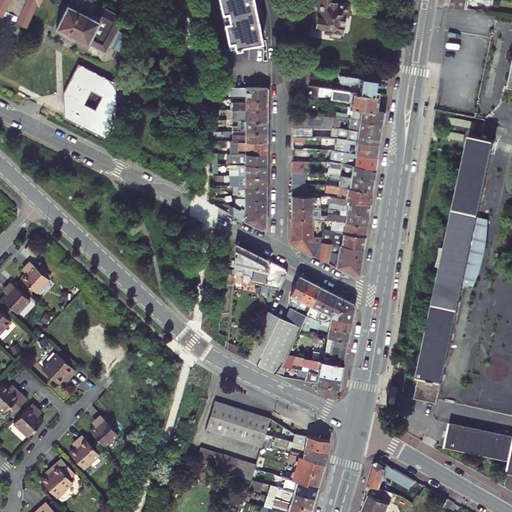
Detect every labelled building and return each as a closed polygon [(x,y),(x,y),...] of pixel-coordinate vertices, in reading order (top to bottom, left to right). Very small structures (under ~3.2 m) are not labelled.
[(0,0),(0,12),(10,17),(10,19),(14,21),(15,19),(30,26),(40,3),(43,4),(44,0),(0,0)] [(59,27),(91,43),(103,20),(94,16),(100,4),(91,0),(73,0),(73,1),(59,27)] [(225,0),(235,46),(235,48),(263,42),(262,41),(256,11),(253,0),(225,0)] [(332,0),(315,0),(315,1),(319,2),(316,29),(332,31),(332,33),(343,35),(346,17),(348,17),(349,5),(332,3),(332,0)] [(450,0),(450,4),(471,9),(472,0),(474,0),(474,1),(479,2),(479,0),(494,3),(495,0),(450,0)] [(127,17),(109,8),(103,20),(91,43),(109,53),(110,50),(113,46),(122,50),(131,34),(121,29),(127,17)] [(113,46),(110,50),(120,55),(122,50),(113,46)] [(115,118),(114,81),(76,61),(62,91),(62,116),(106,138),(115,118)] [(310,70),(294,68),(294,82),(309,84),(310,70)] [(365,76),(382,78),(383,72),(366,70),(365,76)] [(349,82),(348,89),(380,93),(382,78),(365,76),(337,73),(336,79),(338,79),(340,81),(349,82)] [(294,82),(294,93),(298,93),(300,94),(330,97),(331,96),(353,99),(352,105),(378,109),(380,93),(348,89),(309,84),(294,82)] [(248,94),(248,97),(269,98),(269,87),(227,86),(228,94),(248,94)] [(229,108),(237,108),(269,109),(269,98),(248,97),(248,101),(228,101),(229,108)] [(378,109),(352,105),(348,105),(348,112),(335,110),(334,115),(340,115),(352,117),(383,122),(385,110),(378,109)] [(237,108),(229,108),(229,119),(236,119),(237,119),(237,108)] [(237,119),(241,119),(269,119),(269,109),(237,108),(237,119)] [(294,125),(314,126),(335,126),(334,118),(334,115),(294,114),(294,125)] [(479,121),(442,114),(441,122),(478,129),(479,121)] [(383,122),(352,117),(351,124),(340,122),(340,115),(334,115),(334,118),(335,126),(339,126),(382,132),(383,122)] [(234,130),(269,130),(269,119),(241,119),(241,124),(236,124),(236,126),(234,126),(234,130)] [(294,134),(315,135),(314,126),(294,125),(294,134)] [(338,136),(380,142),(382,132),(339,126),(338,136)] [(443,127),(436,126),(433,139),(440,141),(443,127)] [(269,130),(234,130),(234,140),(269,141),(269,130)] [(466,134),(443,130),(442,137),(464,142),(466,134)] [(480,216),(495,149),(496,140),(497,139),(473,134),(449,245),(445,245),(441,263),(445,264),(417,398),(440,403),(466,281),(480,216)] [(346,141),(345,149),(378,155),(380,142),(338,136),(337,139),(346,141)] [(511,139),(508,139),(507,143),(496,140),(495,149),(506,151),(505,155),(511,156),(511,139)] [(234,140),(231,140),(231,149),(255,149),(255,153),(269,153),(269,141),(234,140)] [(339,148),(338,161),(377,166),(378,155),(345,149),(339,148)] [(269,153),(255,153),(232,152),(232,163),(269,164),(269,153)] [(293,159),(293,171),(306,171),(310,171),(310,160),(293,159)] [(342,167),(342,172),(375,178),(377,166),(338,161),(333,160),(327,160),(327,165),(342,167)] [(232,163),(232,174),(235,174),(268,175),(269,164),(232,163)] [(306,171),(293,171),(293,179),(306,179),(306,171)] [(342,178),(341,184),(374,189),(375,178),(342,172),(334,171),(333,176),(342,178)] [(268,175),(235,174),(235,186),(268,186),(268,175)] [(293,182),(293,194),(309,194),(309,183),(293,182)] [(374,189),(341,184),(332,183),(322,183),(323,188),(348,193),(347,197),(372,200),(374,189)] [(268,186),(235,186),(234,186),(234,197),(237,197),(268,197),(268,186)] [(293,194),(293,206),(315,206),(314,200),(327,200),(327,194),(309,194),(293,194)] [(372,200),(347,197),(331,194),(331,202),(349,205),(348,209),(370,213),(372,200)] [(268,197),(237,197),(236,203),(248,209),(268,208),(268,197)] [(268,223),(268,208),(248,209),(236,203),(233,202),(230,202),(230,211),(232,211),(264,227),(268,223)] [(315,206),(293,206),(293,217),(325,218),(327,218),(327,212),(315,211),(315,206)] [(370,213),(348,209),(348,215),(335,214),(335,219),(338,219),(369,223),(370,213)] [(480,216),(466,281),(481,284),(495,219),(480,216)] [(325,218),(293,217),(292,238),(294,243),(315,253),(323,242),(325,229),(325,228),(325,218)] [(333,226),(332,230),(367,234),(369,223),(338,219),(338,227),(333,226)] [(332,230),(325,229),(323,242),(315,253),(355,274),(362,271),(367,234),(332,230)] [(269,258),(238,242),(237,271),(254,276),(254,280),(265,283),(268,284),(270,277),(268,277),(271,263),(269,258)] [(288,267),(269,258),(271,263),(268,277),(270,277),(268,284),(265,283),(262,293),(276,297),(279,288),(281,288),(289,272),(288,267)] [(40,292),(53,279),(33,260),(27,266),(29,268),(27,270),(29,272),(25,276),(40,292)] [(299,309),(312,279),(302,274),(293,294),(292,306),(299,309)] [(322,284),(312,279),(299,309),(309,314),(322,284)] [(21,312),(33,300),(14,281),(8,286),(10,287),(7,291),(9,293),(5,297),(21,312)] [(318,316),(330,289),(322,284),(309,314),(318,316)] [(329,318),(340,293),(330,289),(318,316),(329,318)] [(340,293),(329,318),(318,316),(309,314),(301,330),(310,332),(313,322),(321,323),(322,318),(329,320),(333,319),(333,316),(354,319),(357,306),(354,300),(340,293)] [(271,307),(248,356),(278,371),(283,364),(285,364),(290,352),(301,330),(309,314),(299,309),(292,306),(288,315),(271,307)] [(0,334),(13,320),(0,307),(0,334)] [(331,325),(352,329),(354,319),(333,316),(333,319),(329,320),(322,318),(321,323),(331,325)] [(335,336),(350,338),(352,329),(331,325),(330,335),(335,336)] [(343,376),(350,338),(335,336),(330,360),(290,352),(285,364),(292,366),(293,362),(311,365),(310,369),(343,376)] [(77,371),(59,352),(44,367),(60,383),(66,377),(69,379),(77,371)] [(292,366),(285,364),(283,364),(278,371),(285,374),(287,369),(292,369),(292,366)] [(341,388),(343,376),(310,369),(301,367),(300,373),(308,375),(307,381),(319,383),(319,384),(341,388)] [(17,387),(15,389),(12,386),(10,387),(5,382),(0,386),(0,408),(5,412),(9,408),(15,413),(29,398),(17,387)] [(398,388),(392,387),(389,404),(396,405),(398,388)] [(228,402),(221,399),(215,414),(222,417),(228,402)] [(229,419),(235,404),(228,402),(222,417),(229,419)] [(40,415),(36,411),(39,408),(34,403),(15,422),(29,436),(45,419),(40,415)] [(236,421),(242,407),(235,404),(229,419),(236,421)] [(243,424),(248,409),(242,407),(236,421),(243,424)] [(249,426),(254,412),(248,409),(243,424),(249,426)] [(256,428),(261,414),(254,412),(249,426),(256,428)] [(107,446),(121,434),(103,414),(97,419),(98,421),(95,424),(97,425),(92,430),(107,446)] [(210,427),(218,430),(222,417),(215,414),(210,427)] [(262,431),(267,416),(261,414),(256,428),(262,431)] [(267,433),(272,418),(267,416),(262,431),(267,433)] [(224,432),(229,419),(222,417),(218,430),(224,432)] [(231,435),(236,421),(229,419),(224,432),(231,435)] [(238,437),(243,424),(236,421),(231,435),(238,437)] [(511,473),(511,434),(452,421),(447,446),(511,460),(511,462),(510,473),(511,473)] [(245,440),(249,426),(243,424),(238,437),(245,440)] [(251,442),(256,428),(249,426),(245,440),(251,442)] [(257,445),(262,431),(256,428),(251,442),(257,445)] [(267,433),(262,431),(257,445),(263,446),(266,436),(267,433)] [(330,442),(296,434),(295,438),(275,433),(274,438),(275,438),(306,445),(328,451),(330,442)] [(78,447),(72,452),(86,468),(102,454),(85,435),(79,440),(80,442),(77,446),(78,447)] [(275,440),(275,438),(274,438),(266,436),(263,446),(263,447),(268,449),(272,439),(275,440)] [(206,460),(212,445),(205,442),(199,457),(206,460)] [(214,462),(219,447),(212,445),(206,460),(214,462)] [(328,451),(306,445),(304,450),(292,447),(290,454),(291,455),(326,464),(328,451)] [(226,450),(219,447),(214,462),(220,465),(226,450)] [(232,452),(226,450),(220,465),(227,467),(232,452)] [(239,455),(232,452),(227,467),(233,469),(239,455)] [(245,457),(239,455),(233,469),(240,472),(245,457)] [(323,475),(326,464),(291,455),(289,460),(296,462),(294,467),(323,475)] [(251,460),(245,457),(240,472),(246,474),(251,460)] [(78,474),(64,458),(52,468),(54,470),(49,474),(44,478),(60,498),(68,491),(67,490),(76,482),(72,478),(78,474)] [(253,476),(258,462),(251,460),(246,474),(253,476)] [(414,488),(419,479),(384,460),(377,463),(370,483),(374,484),(385,488),(388,483),(385,480),(388,474),(414,488)] [(323,475),(294,467),(293,474),(278,470),(278,471),(266,468),(265,471),(319,487),(323,475)] [(319,487),(265,471),(263,477),(280,482),(279,487),(316,498),(319,487)] [(265,480),(253,476),(250,485),(262,488),(265,480)] [(368,511),(389,511),(399,492),(398,492),(389,489),(385,488),(374,484),(370,492),(373,494),(365,511),(368,511)] [(316,498),(279,487),(272,485),(269,496),(276,498),(313,508),(316,498)] [(311,511),(313,508),(276,498),(273,508),(287,511),(311,511)] [(37,511),(58,511),(48,500),(36,510),(37,511)]
